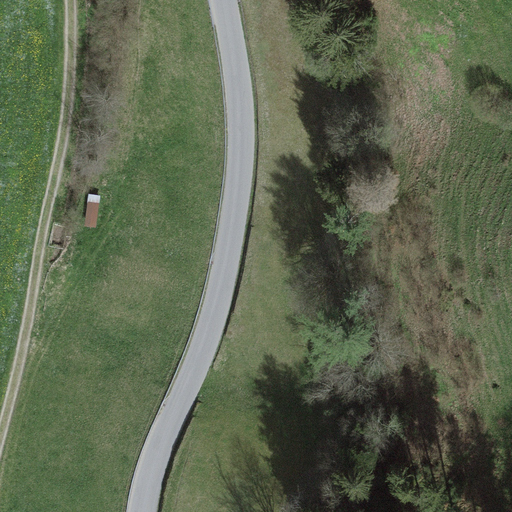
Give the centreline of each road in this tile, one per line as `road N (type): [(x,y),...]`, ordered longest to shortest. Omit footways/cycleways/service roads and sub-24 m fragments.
road 1 (unclassified): [(224,0),(239,92),(235,212),(208,332),(141,511)]
road 2 (track): [(73,0),(72,88),(45,263),(0,456)]
